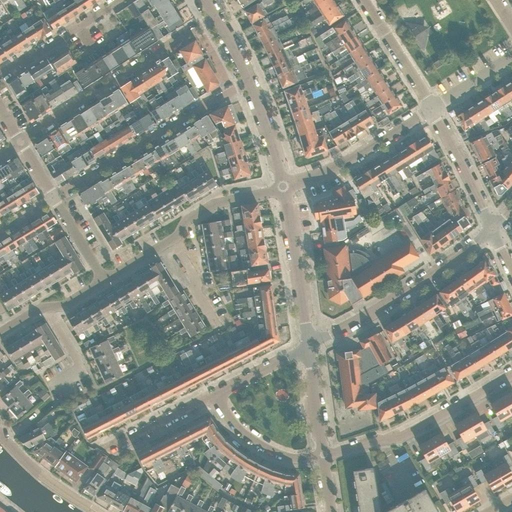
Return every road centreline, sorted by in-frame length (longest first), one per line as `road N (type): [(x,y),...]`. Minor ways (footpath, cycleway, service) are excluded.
road 1 (residential): [(17,142),(216,16)]
road 2 (residential): [(54,199),(249,80)]
road 3 (residential): [(311,344),(490,235)]
road 4 (residential): [(322,454),(401,438),(511,372)]
road 5 (residential): [(284,190),(342,168),(434,109)]
road 6 (unclassified): [(311,344),(284,190)]
road 7 (residential): [(0,78),(124,0)]
road 8 (residential): [(490,235),(434,109)]
road 9 (residential): [(322,454),(293,457),(258,444),(213,395)]
road 10 (residential): [(434,109),(362,0)]
road 11 (residential): [(170,241),(215,203),(284,190)]
road 12 (unclassified): [(98,511),(0,433)]
road 13 (residential): [(104,451),(213,395)]
